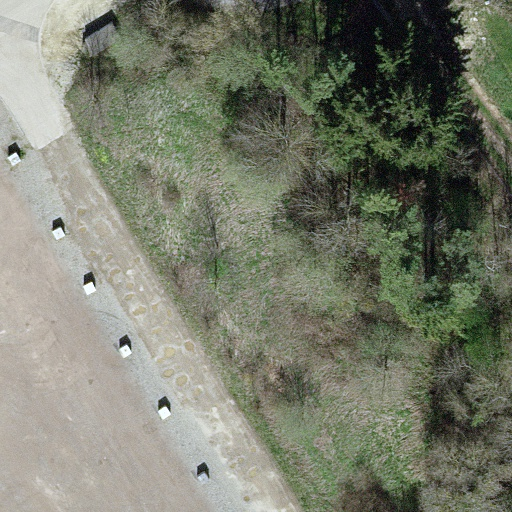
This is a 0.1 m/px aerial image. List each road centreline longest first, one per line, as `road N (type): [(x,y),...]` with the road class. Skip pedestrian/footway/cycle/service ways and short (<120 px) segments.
road 1 (residential): [(0,68),(272,511)]
road 2 (track): [(415,0),(511,128)]
